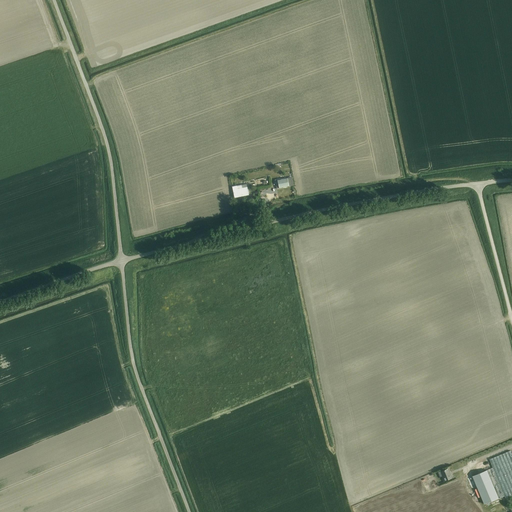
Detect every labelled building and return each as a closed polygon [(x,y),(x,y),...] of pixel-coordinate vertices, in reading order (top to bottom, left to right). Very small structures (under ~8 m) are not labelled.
[(274,177),(275,184),(277,189),(292,185),(291,178),(278,180),(277,177),(274,177)] [(232,187),(233,190),(235,198),(239,197),(239,196),(249,194),(247,187),(242,188),(242,185),(232,187)] [(505,498),(511,495),(511,454),(510,451),(489,460),(492,468),(496,476),(505,498)] [(492,468),(487,470),(490,478),(496,476),(492,468)] [(440,472),(444,481),(452,478),(450,475),(449,475),(447,469),(440,472)] [(486,469),(472,475),(484,504),(498,498),(490,478),(487,470),(486,469)]
